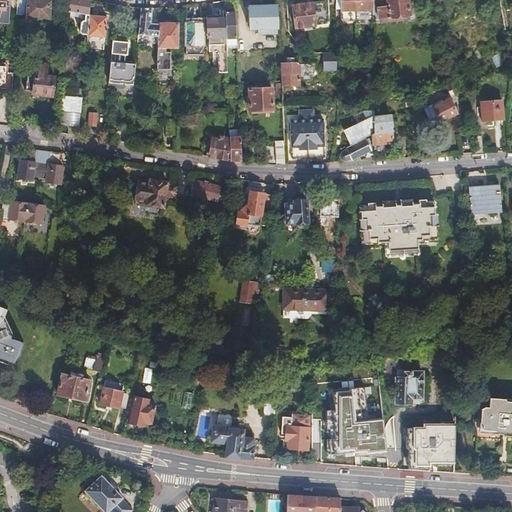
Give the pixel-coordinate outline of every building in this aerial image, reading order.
[(15,0),(14,14),(25,15),(25,16),(47,17),(49,1),(43,0),(15,0)] [(90,0),(87,0),(69,0),(68,10),(84,13),(84,18),(82,18),(78,21),(77,30),(81,34),(87,35),(88,13),(90,0)] [(327,0),(321,0),(291,5),(295,28),(332,22),(327,0)] [(370,0),(339,0),(340,12),(371,12),(370,0)] [(370,0),(371,12),(371,21),(379,20),(408,17),(406,0),(370,0)] [(276,6),(248,7),(250,30),(259,30),(259,35),(277,34),(276,6)] [(151,8),(138,8),(136,35),(153,35),(157,35),(157,23),(150,22),(151,8)] [(88,13),(87,35),(105,37),(106,16),(88,13)] [(225,13),(226,50),(237,50),(235,13),(225,13)] [(408,22),(408,17),(379,20),(380,25),(408,22)] [(209,38),(210,53),(215,52),(215,58),(215,74),(224,74),(223,37),(224,37),(224,18),(207,18),(208,38),(209,38)] [(157,35),(156,47),(170,47),(178,47),(178,22),(157,22),(157,23),(157,35)] [(186,22),(186,54),(203,54),(203,22),(186,22)] [(4,41),(12,42),(14,25),(5,24),(5,34),(4,41)] [(277,37),(264,37),(264,51),(278,50),(277,37)] [(156,47),(156,68),(170,69),(170,47),(156,47)] [(336,53),(323,53),(324,71),(337,71),(336,53)] [(286,65),(280,65),(281,82),(281,84),(281,86),(299,85),(299,76),(298,65),(297,64),(293,64),(293,57),(286,57),(286,65)] [(110,62),(108,83),(132,85),(132,84),(134,64),(110,62)] [(24,75),(24,90),(31,91),(33,98),(40,98),(42,91),(51,91),(52,72),(44,71),(44,64),(26,63),(26,75),(24,75)] [(314,63),(297,64),(298,65),(299,76),(301,76),(303,78),(309,78),(312,76),(314,76),(314,63)] [(0,89),(10,90),(10,71),(8,71),(8,69),(1,68),(1,64),(0,64),(0,89)] [(258,86),(248,86),(249,110),(273,110),(272,88),(258,89),(258,86)] [(59,125),(80,126),(81,97),(60,96),(59,125)] [(431,105),(424,108),(432,124),(439,121),(440,122),(456,114),(449,99),(444,102),(441,100),(437,102),(439,104),(432,108),(431,105)] [(499,101),(478,102),(479,121),(500,119),(499,101)] [(90,112),(89,125),(96,126),(97,113),(90,112)] [(373,119),(373,120),(373,135),(373,144),(373,151),(374,156),(374,160),(387,159),(384,141),(392,140),(390,129),(392,129),(390,116),(373,119)] [(178,137),(178,119),(166,119),(166,137),(178,137)] [(373,135),(373,120),(361,126),(367,138),(373,135)] [(292,145),(292,148),(300,148),(300,152),(317,151),(317,148),(325,148),(323,121),(316,121),(300,122),(292,122),(292,145)] [(345,133),(351,145),(367,138),(361,126),(345,133)] [(208,156),(226,159),(228,144),(224,144),(225,137),(219,136),(219,139),(211,137),(208,156)] [(240,136),(230,137),(231,159),(242,161),(240,136)] [(472,138),(475,153),(483,152),(481,137),(472,138)] [(351,161),(367,154),(370,152),(368,146),(371,144),(370,139),(366,141),(366,140),(348,148),(348,149),(344,151),(343,151),(342,153),(341,154),(341,156),(342,158),(343,159),(344,160),(346,160),(347,160),(350,159),(351,161)] [(284,144),(284,141),(277,141),(278,155),(274,155),(275,165),(285,164),(284,144)] [(300,148),(292,148),(293,160),(325,158),(325,148),(317,148),(317,151),(300,152),(300,148)] [(34,179),(41,180),(43,164),(36,163),(38,151),(26,149),(24,161),(21,161),(19,180),(33,182),(34,179)] [(36,163),(43,164),(50,165),(52,153),(38,151),(36,163)] [(43,164),(41,180),(48,181),(47,185),(62,187),(64,168),(62,167),(64,154),(52,153),(50,165),(43,164)] [(137,178),(133,198),(160,204),(163,192),(174,194),(176,183),(166,181),(167,179),(150,176),(150,180),(137,178)] [(191,194),(210,198),(217,199),(220,184),(209,182),(210,179),(205,179),(205,182),(194,179),(191,194)] [(488,189),(467,190),(469,214),(501,212),(498,184),(488,185),(488,189)] [(260,207),(269,209),(271,195),(263,194),(263,193),(249,190),(246,205),(244,204),(236,211),(234,221),(246,223),(248,212),(259,214),(260,207)] [(306,223),(305,201),(303,201),(303,199),(302,198),(296,198),(294,200),(295,201),(293,201),(293,204),(284,205),(285,215),(285,223),(284,223),(284,225),(286,225),(286,224),(290,223),(290,229),(293,229),(306,228),(306,223)] [(319,215),(336,216),(337,201),(320,200),(319,215)] [(359,208),(361,221),(365,221),(365,231),(361,232),(362,245),(386,243),(387,252),(417,250),(416,241),(436,239),(435,226),(431,226),(430,215),(434,215),(433,203),(426,203),(426,200),(418,200),(418,205),(410,206),(401,207),(399,207),(399,212),(395,213),(394,207),(393,207),(384,208),(374,208),(374,204),(367,204),(367,208),(359,208)] [(8,220),(42,224),(44,205),(10,201),(8,220)] [(285,223),(285,215),(281,215),(274,222),(288,234),(293,229),(290,229),(290,223),(286,224),(286,225),(284,225),(284,223),(285,223)] [(241,284),(238,306),(249,308),(250,303),(253,303),(254,291),(256,292),(257,286),(241,284)] [(283,287),(282,308),(326,310),(327,289),(283,287)] [(57,300),(54,308),(72,315),(75,306),(57,300)] [(0,350),(6,353),(16,356),(21,341),(12,338),(3,316),(6,306),(0,303),(0,350)] [(250,312),(247,330),(254,331),(256,313),(250,312)] [(404,314),(392,314),(393,322),(404,321),(404,314)] [(442,371),(456,371),(457,350),(442,350),(442,371)] [(395,401),(409,401),(409,396),(420,396),(420,371),(403,371),(403,369),(395,368),(395,357),(384,357),(384,362),(381,362),(381,371),(384,371),(384,377),(395,378),(395,401)] [(85,368),(93,370),(96,361),(87,359),(85,368)] [(93,370),(100,372),(104,361),(97,359),(96,361),(93,370)] [(63,373),(58,393),(85,401),(90,380),(81,378),(82,375),(71,372),(70,375),(63,373)] [(99,403),(125,409),(128,395),(105,389),(106,385),(101,384),(100,388),(102,389),(99,403)] [(326,453),(386,457),(382,418),(379,418),(367,420),(366,418),(363,387),(347,389),(347,388),(331,389),(334,409),(325,410),(326,429),(329,428),(331,438),(326,439),(326,453)] [(262,414),(274,415),(275,397),(263,396),(262,414)] [(475,431),(473,461),(511,463),(511,399),(504,400),(502,397),(488,396),(488,406),(484,406),(479,408),(479,422),(482,424),(482,429),(494,429),(493,432),(475,431)] [(134,399),(129,421),(144,424),(145,421),(151,422),(154,406),(148,405),(149,402),(134,399)] [(309,419),(300,418),(299,418),(297,421),(291,421),(291,416),(282,416),(281,433),(285,433),(286,436),(288,436),(288,446),(308,447),(309,419)] [(428,461),(454,460),(455,424),(439,424),(439,423),(423,423),(423,427),(406,427),(406,447),(408,448),(408,468),(428,468),(428,461)] [(228,454),(252,456),(254,436),(243,435),(243,429),(231,428),(231,426),(213,425),(212,441),(229,442),(228,454)] [(52,451),(49,459),(63,463),(65,455),(52,451)] [(102,475),(86,491),(106,511),(111,508),(114,511),(129,511),(132,509),(121,498),(122,497),(102,475)] [(314,511),(315,496),(287,494),(286,511),(314,511)] [(340,498),(315,496),(314,511),(340,511),(341,507),(340,498)] [(215,498),(214,511),(245,511),(247,500),(215,498)]
